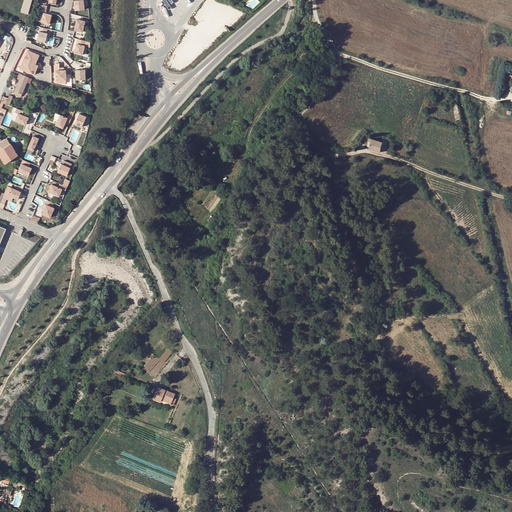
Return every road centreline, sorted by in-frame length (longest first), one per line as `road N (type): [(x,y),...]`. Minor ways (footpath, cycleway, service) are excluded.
road 1 (residential): [(212,511),(208,408),(123,200),(110,188)]
road 2 (unclassified): [(338,54),(336,75),(291,122),(290,135),(332,156),(364,151),(511,199)]
road 3 (unclassified): [(338,54),(495,98)]
